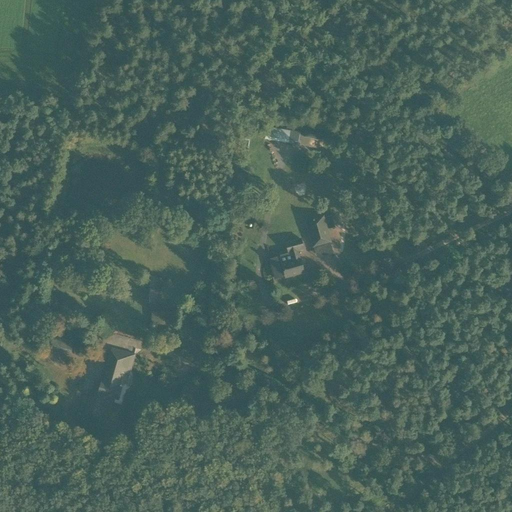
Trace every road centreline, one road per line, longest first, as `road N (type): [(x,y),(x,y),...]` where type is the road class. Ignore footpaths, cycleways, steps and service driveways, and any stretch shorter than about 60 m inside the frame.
road 1 (unknown): [(118,334),(293,416),(391,451),(447,459)]
road 2 (track): [(511,407),(383,511)]
